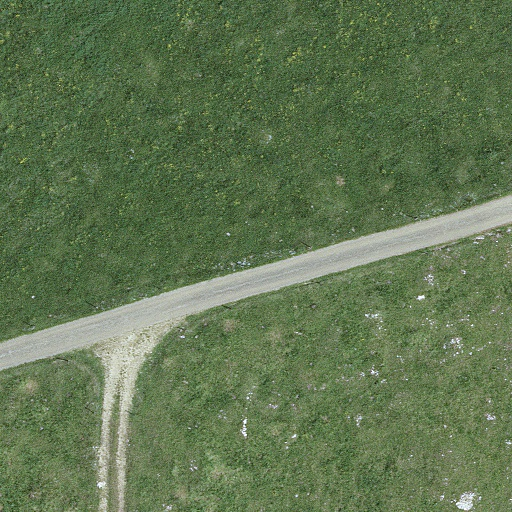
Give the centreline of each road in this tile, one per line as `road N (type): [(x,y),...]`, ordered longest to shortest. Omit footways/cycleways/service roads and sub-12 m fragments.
road 1 (unclassified): [(0,353),(511,209)]
road 2 (track): [(111,511),(113,438),(133,313)]
